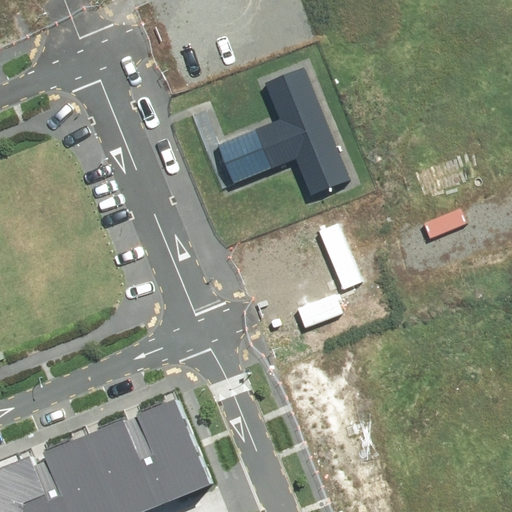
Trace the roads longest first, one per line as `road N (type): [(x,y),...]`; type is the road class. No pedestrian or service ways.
road 1 (residential): [(511,192),(204,320)]
road 2 (residential): [(96,56),(204,320)]
road 3 (residential): [(204,320),(0,405)]
road 4 (residential): [(204,320),(272,489)]
road 5 (residential): [(96,56),(241,0)]
